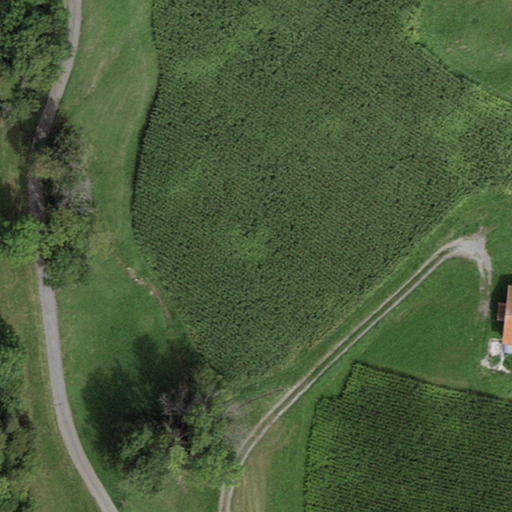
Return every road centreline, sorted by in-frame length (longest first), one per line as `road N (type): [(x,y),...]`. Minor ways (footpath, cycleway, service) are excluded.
road 1 (residential): [(75,0),(71,64),(34,178),(55,352),(88,463),(113,511)]
road 2 (track): [(227,511),(226,495),(254,437),(442,253),(461,246),(484,263),(485,309)]
